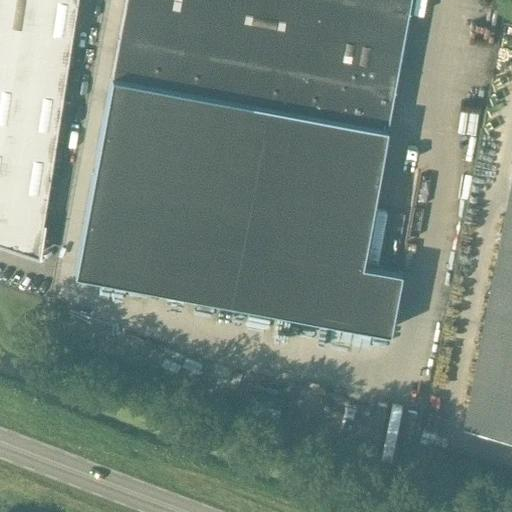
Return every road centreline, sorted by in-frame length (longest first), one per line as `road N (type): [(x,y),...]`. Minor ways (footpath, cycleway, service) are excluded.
road 1 (primary): [(176,511),(0,445)]
road 2 (unknown): [(432,0),(397,136)]
